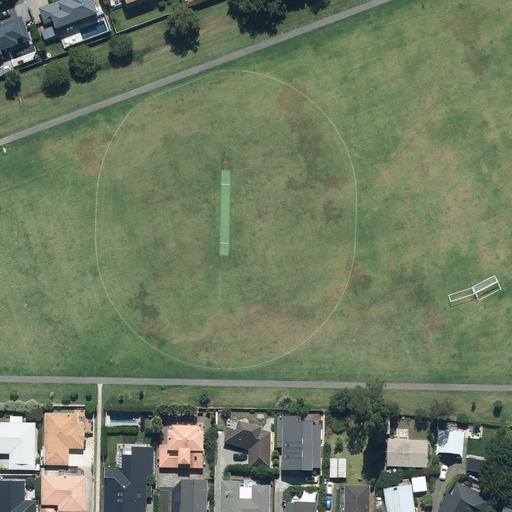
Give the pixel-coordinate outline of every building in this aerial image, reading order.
[(54,17),(59,31),(102,15),(96,0),(33,0),(41,22),(54,17)] [(124,0),(127,8),(150,0),(124,0)] [(0,15),(0,61),(5,59),(3,53),(22,46),(20,41),(29,38),(26,30),(29,29),(22,8),(0,15)] [(78,415),(47,413),(45,465),(69,466),(70,449),(86,450),(87,425),(77,425),(78,415)] [(141,414),(115,413),(114,427),(140,428),(141,414)] [(38,423),(23,423),(24,416),(11,415),(11,424),(0,423),(0,454),(11,455),(11,471),(36,472),(38,423)] [(272,433),(232,420),(225,443),(251,451),(250,468),(271,469),(272,433)] [(322,423),(279,421),(278,453),(291,453),(290,470),(320,471),(322,423)] [(163,446),(162,469),(205,471),(207,428),(169,426),(168,446),(163,446)] [(464,429),(440,428),(438,457),(463,458),(464,429)] [(429,440),(390,437),(388,466),(427,469),(429,440)] [(120,471),(105,471),(104,511),(147,511),(148,479),(154,479),(155,450),(120,449),(120,471)] [(346,459),(332,459),(333,479),(346,479),(346,459)] [(469,466),(464,474),(478,481),(482,473),(469,466)] [(44,475),(43,505),(58,505),(57,511),(88,511),(89,477),(44,475)] [(0,511),(39,511),(40,500),(28,499),(29,482),(0,481),(0,511)] [(243,482),(223,481),(222,511),(271,511),(272,487),(243,486),(243,482)] [(486,511),(492,502),(454,481),(437,511),(486,511)] [(209,511),(211,484),(174,482),(172,511),(209,511)] [(371,511),(372,486),(348,485),(347,511),(371,511)] [(416,511),(413,485),(385,489),(387,511),(416,511)] [(285,501),(285,511),(317,511),(318,501),(285,501)] [(511,511),(511,505),(505,503),(502,511),(511,511)]
